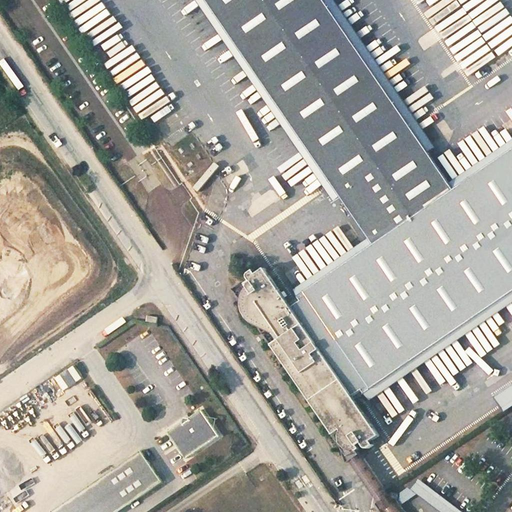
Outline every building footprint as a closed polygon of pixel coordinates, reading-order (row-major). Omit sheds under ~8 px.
[(360,387),(364,393),(511,291),(511,146),(454,186),(325,0),(205,0),(373,242),(296,295),(298,298),(290,304),(263,266),(232,288),(344,454),(377,431),(351,393),(360,387)] [(56,377),(64,390),(84,378),(76,365),(56,377)] [(511,383),(492,396),(501,410),(511,402),(511,383)] [(201,411),(167,434),(185,460),(218,437),(201,411)] [(141,452),(107,475),(128,507),(162,484),(141,452)] [(107,475),(53,511),(120,511),(128,507),(107,475)] [(442,511),(467,511),(417,476),(401,499),(408,504),(416,493),(442,511)] [(380,511),(379,511),(404,511),(396,499),(397,490),(389,490),(371,501),(369,509),(380,511)]
